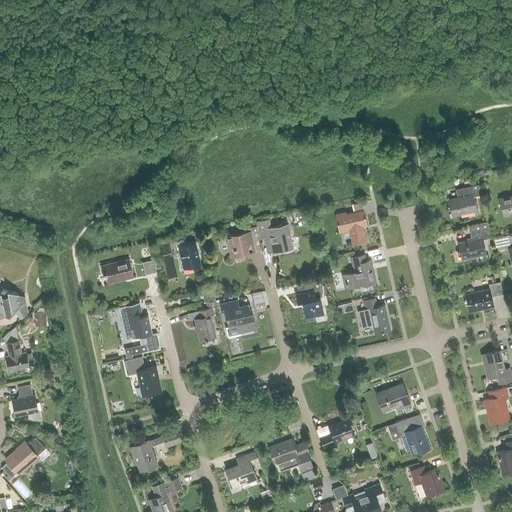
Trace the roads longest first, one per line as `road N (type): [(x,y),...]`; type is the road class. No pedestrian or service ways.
road 1 (residential): [(479,511),(431,339)]
road 2 (residential): [(290,372),(431,339)]
road 3 (residential): [(431,339),(403,216)]
